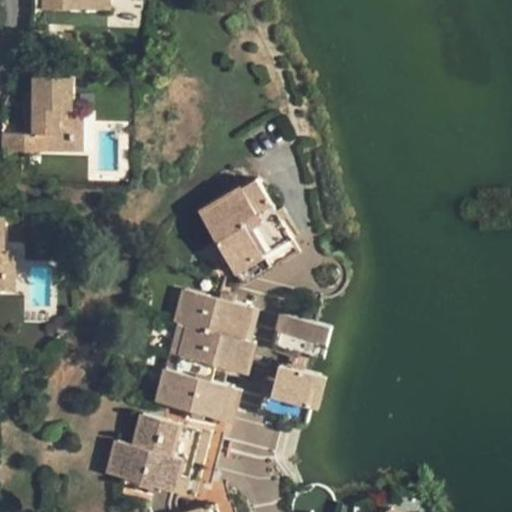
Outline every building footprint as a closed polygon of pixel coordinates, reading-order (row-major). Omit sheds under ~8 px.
[(36,0),(36,9),(90,9),(89,0),(36,0)] [(102,0),(89,0),(90,9),(103,9),(102,0)] [(25,133),(3,133),(3,149),(17,150),(72,150),(73,107),(72,75),(34,74),(34,92),(26,92),(26,115),(34,116),(33,133),(25,133)] [(86,107),(73,107),(72,150),(86,150),(86,107)] [(34,116),(26,115),(25,133),(33,133),(34,116)] [(240,272),(295,238),(258,178),(203,211),(240,272)] [(295,238),(240,272),(247,284),(303,251),(295,238)] [(17,247),(3,246),(3,289),(17,289),(17,247)] [(255,306),(188,288),(179,321),(190,324),(179,370),(169,367),(160,399),(228,418),(237,385),(226,383),(231,368),(251,374),(259,341),(247,339),(255,306)] [(318,357),(327,324),(315,321),(286,314),(277,347),(318,357)] [(280,380),(270,377),(262,409),(305,420),(318,373),(315,372),(284,364),(280,380)] [(138,443),(119,439),(111,473),(188,493),(196,460),(205,462),(213,430),(146,412),(138,443)] [(205,462),(196,460),(188,493),(197,495),(205,462)] [(220,511),(218,503),(206,507),(207,511),(220,511)]
